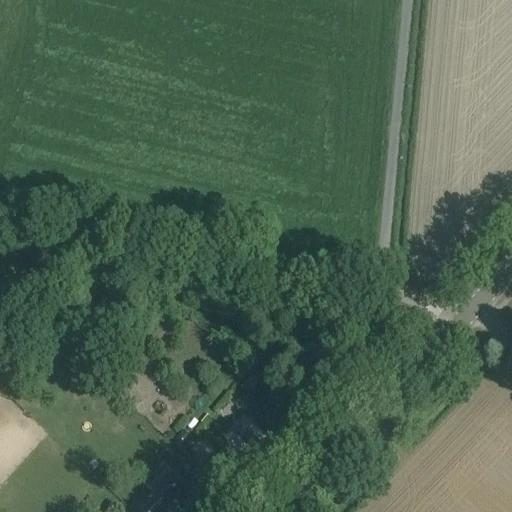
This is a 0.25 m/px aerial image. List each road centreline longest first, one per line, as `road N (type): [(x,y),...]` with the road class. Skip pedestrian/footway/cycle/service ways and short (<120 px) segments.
road 1 (unclassified): [(385,286),(0,203)]
road 2 (unclassified): [(405,0),(379,263),(385,286)]
road 3 (tertiary): [(283,511),(463,322)]
